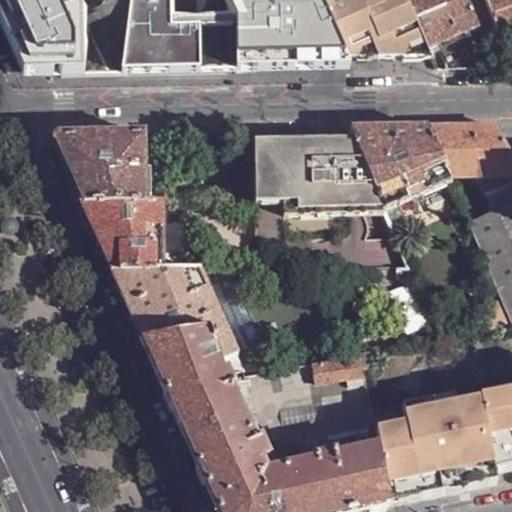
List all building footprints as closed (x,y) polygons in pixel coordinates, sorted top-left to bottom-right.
[(0,0),(0,25),(24,80),(191,77),(348,74),(343,63),(315,0),(0,0)] [(315,0),(343,63),(392,62),(404,56),(407,49),(423,42),(405,3),(403,0),(315,0)] [(414,0),(405,3),(423,42),(428,54),(437,49),(477,31),(463,0),(414,0)] [(511,0),(485,0),(499,34),(511,29),(511,0)] [(471,69),(495,69),(477,31),(437,49),(447,70),(471,69)] [(448,130),(427,131),(448,181),(476,179),(491,214),(492,216),(511,205),(511,164),(496,129),(480,129),(448,130)] [(448,181),(427,131),(384,131),(350,132),(354,142),(379,203),(383,213),(449,183),(448,181)] [(147,206),(145,137),(58,139),(54,141),(54,145),(71,183),(82,207),(147,206)] [(284,218),(385,216),(383,213),(379,203),(354,142),(311,142),(310,157),(254,158),(254,171),(255,204),(254,206),(283,205),(284,218)] [(255,204),(254,171),(232,171),(232,204),(255,204)] [(165,273),(189,272),(189,262),(188,255),(188,245),(188,225),(188,216),(188,205),(163,206),(165,273)] [(284,249),(284,218),(283,205),(254,206),(257,250),(284,249)] [(508,322),(511,327),(511,326),(511,205),(492,216),(491,214),(467,226),(480,254),(490,280),(495,291),(498,297),(505,315),(508,322)] [(111,274),(165,273),(163,206),(147,206),(82,207),(97,242),(111,274)] [(455,229),(469,259),(480,254),(467,226),(466,223),(455,229)] [(409,280),(409,273),(407,271),(407,269),(401,270),(401,280),(409,280)] [(375,280),(383,280),(383,270),(375,270),(375,280)] [(211,333),(219,364),(236,357),(237,357),(223,325),(213,302),(200,273),(189,272),(165,273),(111,274),(131,317),(144,344),(211,333)] [(481,285),(486,295),(495,291),(490,280),(481,285)] [(487,302),(493,317),(505,315),(498,297),(487,302)] [(213,302),(223,325),(227,323),(231,319),(232,313),(230,309),(228,306),(224,302),(219,300),(217,301),(213,302)] [(489,326),(508,322),(505,315),(493,317),(487,318),(489,326)] [(218,511),(364,511),(388,507),(377,451),(335,460),(334,456),(331,457),(313,460),(315,464),(256,475),(251,465),(267,457),(259,439),(253,442),(229,389),(232,387),(229,381),(227,375),(222,375),(219,364),(211,333),(144,344),(161,383),(173,410),(200,471),(218,511)] [(511,481),(511,334),(358,359),(375,444),(377,451),(388,507),(465,491),(511,481)] [(227,375),(242,372),(236,357),(219,364),(222,375),(227,375)] [(251,465),(256,475),(315,464),(313,460),(331,457),(331,453),(375,444),(358,359),(229,381),(232,387),(229,389),(253,442),(259,439),(267,457),(251,465)] [(377,451),(375,444),(331,453),(331,457),(334,456),(335,460),(377,451)]
